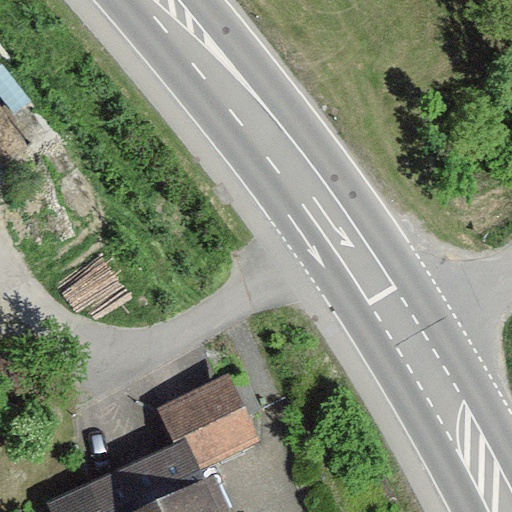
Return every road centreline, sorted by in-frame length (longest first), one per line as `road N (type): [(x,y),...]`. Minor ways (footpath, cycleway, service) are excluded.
road 1 (residential): [(346,241),(170,339),(121,354),(74,347),(0,268)]
road 2 (secondary): [(346,241),(502,511)]
road 3 (secondary): [(160,0),(346,241)]
road 4 (track): [(419,357),(511,281)]
